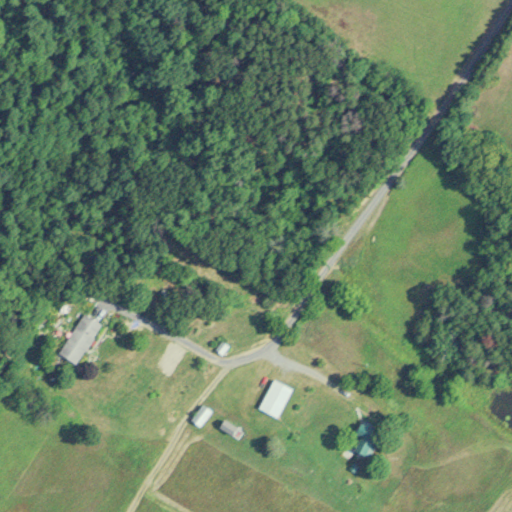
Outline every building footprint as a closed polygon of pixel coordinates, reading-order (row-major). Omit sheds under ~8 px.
[(86,312),(105,324),(79,366),(60,354),(86,312)] [(223,339),(232,345),(225,356),(216,350),(223,339)] [(274,376),(259,407),(281,418),(295,386),(274,376)] [(204,403),(215,410),(205,426),(194,419),(204,403)] [(364,417),(387,428),(373,457),(359,451),(365,439),(355,434),(364,417)] [(225,418),(221,426),(236,434),(240,426),(225,418)] [(354,460),(362,465),(357,473),(349,468),(354,460)]
